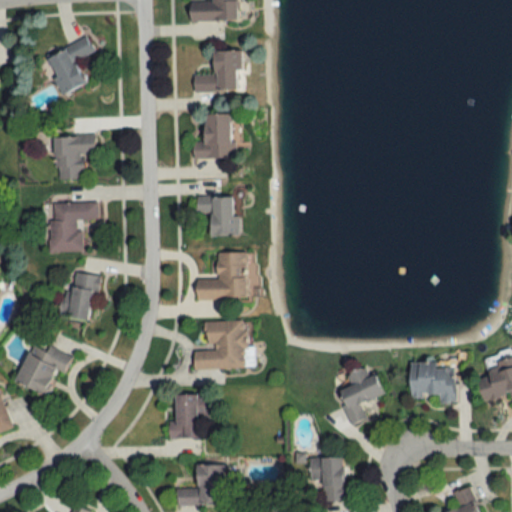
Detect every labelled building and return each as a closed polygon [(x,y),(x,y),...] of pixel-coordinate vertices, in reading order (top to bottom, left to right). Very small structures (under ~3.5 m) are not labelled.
[(189,20),(237,20),(236,0),(206,0),(189,0),(189,20)] [(93,52),(86,37),(45,56),(63,94),(85,83),(75,61),(93,52)] [(193,92),(240,91),(238,50),(212,51),(212,74),(193,75),(193,92)] [(231,114),(203,114),(203,142),(193,142),(193,158),(231,158),(231,114)] [(95,154),(94,136),(54,137),(56,180),(85,179),(84,155),(95,154)] [(237,217),(232,217),(232,197),(196,197),(196,214),(210,214),(210,236),(237,236),(237,217)] [(81,252),(81,231),(76,231),(76,220),(97,220),(97,203),(50,203),(50,252),(81,252)] [(245,253),(213,253),(213,281),(197,281),(197,300),(245,300),(245,253)] [(89,322),(99,278),(72,271),(61,315),(89,322)] [(193,351),(193,370),(248,369),(247,321),(205,322),(205,351),(193,351)] [(64,373),(70,357),(32,340),(14,382),(45,395),(56,370),(64,373)] [(511,361),(511,357),(486,364),(489,376),(476,380),(483,402),(509,394),(511,403),(511,361)] [(409,398),(437,398),(437,403),(454,403),(454,363),(409,363),(409,398)] [(376,374),(368,376),(366,368),(343,373),(347,389),(339,391),(348,424),(365,420),(360,402),(382,396),(376,374)] [(174,394),(174,422),(169,422),(169,438),(198,438),(198,394),(174,394)] [(0,430),(11,426),(1,395),(0,395),(0,430)] [(309,481),(322,481),(322,501),(346,501),(345,458),(309,458),(309,481)] [(176,489),(176,505),(221,505),(221,465),(196,465),(196,489),(176,489)] [(447,511),(479,511),(469,486),(453,492),(459,508),(447,511)]
